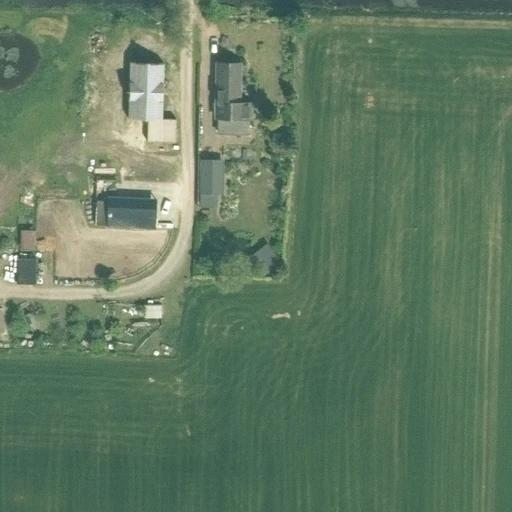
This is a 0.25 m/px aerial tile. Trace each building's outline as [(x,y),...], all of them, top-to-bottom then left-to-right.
[(130,63),(128,119),(147,120),(147,142),(175,143),(176,120),(162,119),(164,64),(130,63)] [(250,121),(250,104),(238,104),(239,65),(216,64),(215,106),(216,106),(215,120),(250,121)] [(199,194),(216,194),(217,162),(199,162),(199,194)] [(108,198),(107,226),(123,227),(124,198),(108,198)] [(22,229),(22,249),(36,249),(36,230),(22,229)] [(280,263),(267,247),(252,258),(264,275),(280,263)] [(19,282),(38,282),(38,260),(19,259),(19,282)]
